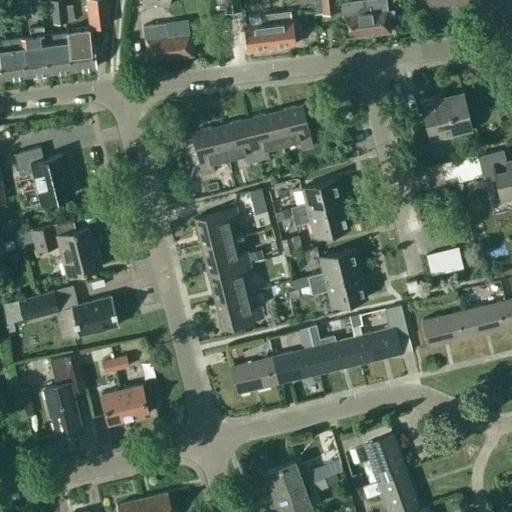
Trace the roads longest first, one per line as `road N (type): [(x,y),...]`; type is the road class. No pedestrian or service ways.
road 1 (residential): [(204,442),(116,88)]
road 2 (residential): [(204,442),(400,393),(482,422),(511,421)]
road 3 (residential): [(116,88),(359,59)]
road 4 (unclassified): [(414,274),(359,59)]
road 5 (residential): [(0,489),(204,442)]
road 6 (residential): [(359,59),(463,46),(511,84)]
